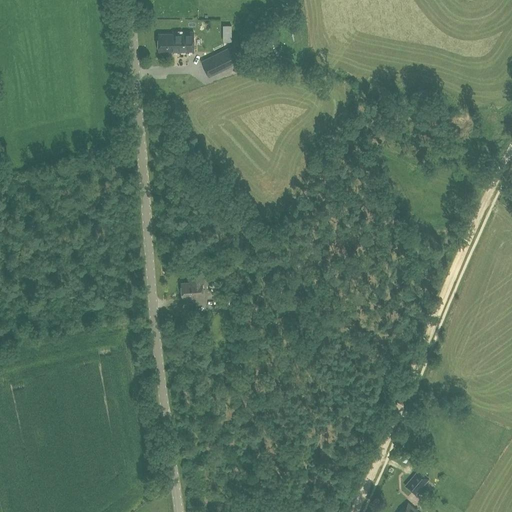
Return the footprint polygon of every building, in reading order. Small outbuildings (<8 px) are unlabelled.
[(159,34),(159,50),(173,50),(173,52),(194,52),(194,32),(173,32),(173,34),(159,34)] [(234,46),(212,57),(219,71),(242,60),(234,46)] [(204,297),(203,281),(204,281),(204,272),(188,274),(189,283),(181,283),(182,297),(191,296),(191,298),(204,297)] [(221,297),(217,297),(218,305),(230,304),(229,296),(221,297)] [(419,470),(406,486),(415,494),(429,478),(419,470)] [(417,511),(408,503),(399,511),(417,511)]
